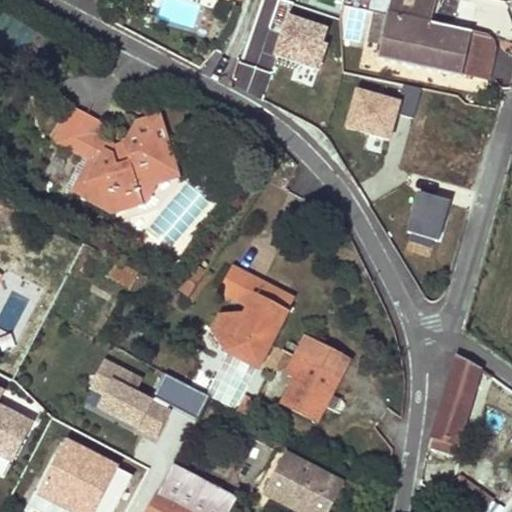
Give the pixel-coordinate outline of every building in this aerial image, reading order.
[(369,0),(367,12),(375,13),(387,16),(382,44),(378,60),(462,79),(463,74),(489,80),(494,55),(495,51),(494,47),(492,42),(489,40),(485,38),(444,29),(447,15),(439,12),(435,27),(431,26),(436,0),(369,0)] [(290,81),(317,85),(327,29),(288,22),(291,4),(275,1),(264,62),(292,67),(290,81)] [(387,16),(375,13),(369,42),(382,44),(387,16)] [(59,47),(47,40),(34,63),(46,70),(59,47)] [(413,118),(418,89),(406,87),(400,115),(413,118)] [(389,148),(400,104),(353,93),(343,137),(389,148)] [(98,136),(103,125),(71,109),(53,141),(83,157),(98,165),(82,198),(98,206),(102,198),(124,210),(147,203),(157,183),(161,176),(177,171),(160,115),(137,122),(127,141),(126,152),(114,156),(93,145),(98,136)] [(98,136),(93,145),(114,156),(126,152),(127,141),(116,145),(98,136)] [(98,165),(83,157),(65,189),(82,198),(98,165)] [(161,176),(157,183),(179,177),(177,171),(161,176)] [(102,198),(98,206),(113,214),(124,210),(102,198)] [(138,272),(117,261),(108,277),(130,288),(138,272)] [(203,276),(187,266),(175,285),(190,295),(203,276)] [(249,277),(231,268),(219,292),(237,301),(249,277)] [(190,295),(188,298),(193,302),(212,273),(207,270),(203,276),(190,295)] [(249,277),(237,301),(249,308),(255,297),(262,284),(249,277)] [(226,352),(259,370),(293,300),(262,284),(255,297),(256,313),(247,313),(245,316),(220,318),(213,331),(226,352)] [(249,308),(247,313),(256,313),(255,297),(249,308)] [(332,395),(351,361),(307,336),(296,356),(305,362),(295,379),(282,403),(317,422),(326,407),(332,395)] [(305,362),(296,356),(286,375),(295,379),(305,362)] [(481,371),(458,357),(457,361),(440,412),(441,412),(428,448),(425,459),(432,461),(435,451),(452,456),(455,447),(474,389),(502,399),(511,406),(511,394),(492,380),(492,377),(481,370),(481,371)] [(153,437),(170,406),(153,398),(151,402),(133,392),(140,379),(108,362),(87,401),(153,437)] [(189,386),(206,393),(212,376),(195,370),(189,386)] [(165,374),(153,398),(170,406),(197,421),(209,397),(165,374)] [(0,398),(3,392),(0,390),(0,454),(13,462),(32,424),(0,406),(0,398)] [(332,395),(326,407),(336,413),(342,401),(332,395)] [(250,400),(241,403),(236,411),(249,418),(257,403),(250,400)] [(72,511),(115,511),(133,477),(67,443),(41,495),(72,511)] [(265,495),(297,511),(329,511),(344,485),(285,455),(265,495)] [(176,509),(182,511),(231,511),(238,500),(173,465),(156,498),(176,509)] [(459,478),(443,499),(460,511),(485,511),(489,507),(492,502),(459,478)] [(174,511),(176,509),(156,498),(148,511),(174,511)]
